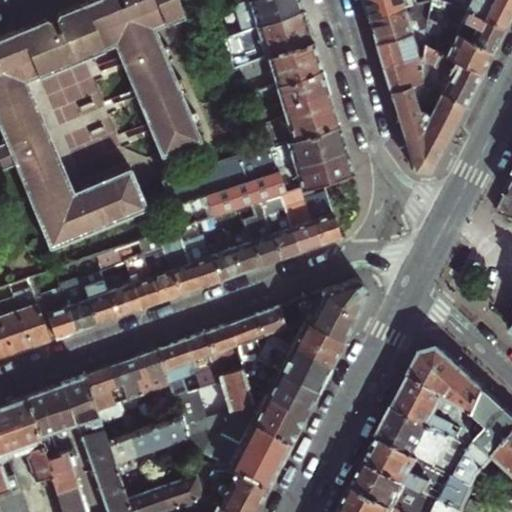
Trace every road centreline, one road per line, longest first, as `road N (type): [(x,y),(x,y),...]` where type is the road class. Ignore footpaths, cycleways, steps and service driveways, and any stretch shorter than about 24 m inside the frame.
road 1 (residential): [(358,255),(0,384)]
road 2 (tertiary): [(411,290),(297,511)]
road 3 (residential): [(331,0),(383,174)]
road 4 (tertiary): [(511,94),(447,220)]
road 5 (residential): [(411,290),(511,378)]
